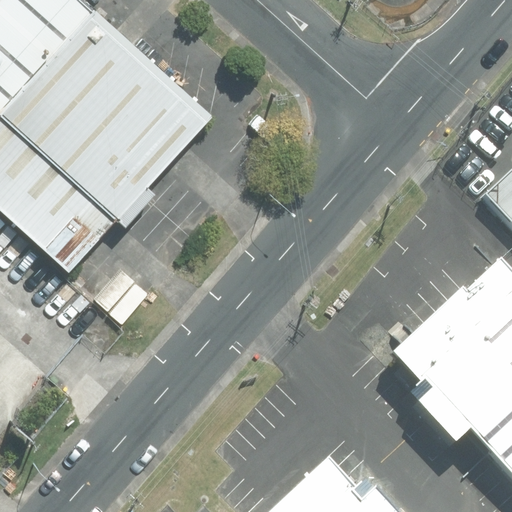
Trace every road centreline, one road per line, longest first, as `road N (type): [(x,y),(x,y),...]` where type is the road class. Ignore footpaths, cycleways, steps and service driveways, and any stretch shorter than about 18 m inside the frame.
road 1 (secondary): [(395,124),(60,511)]
road 2 (residential): [(256,0),(395,124)]
road 3 (secondary): [(503,0),(395,124)]
